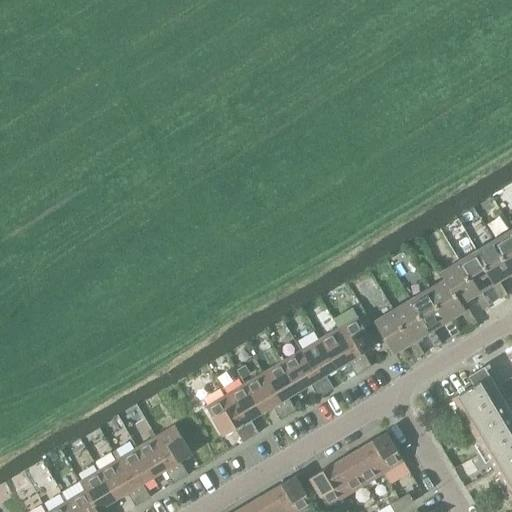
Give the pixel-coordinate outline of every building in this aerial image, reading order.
[(511,230),(494,240),(511,271),(511,230)] [(511,271),(494,240),(476,251),(495,283),(499,281),(509,275),(511,278),(511,271)] [(476,251),(458,262),(477,294),(481,291),(492,285),(500,299),(507,295),(499,281),(495,283),(476,251)] [(440,272),(444,279),(459,305),(462,303),(474,296),(483,309),(490,305),(481,291),(477,294),(458,262),(440,272)] [(444,279),(427,290),(446,322),(450,319),(461,313),(469,327),(476,323),(468,308),(465,310),(462,303),(459,305),(444,279)] [(427,290),(409,300),(428,332),(433,330),(444,323),(452,337),(459,333),(450,319),(446,322),(427,290)] [(409,300),(392,311),(411,343),(415,340),(426,334),(434,348),(441,344),(433,330),(428,332),(409,300)] [(411,343),(392,311),(374,321),(394,353),(409,344),(417,358),(424,354),(415,340),(411,343)] [(358,317),(339,328),(364,371),(371,366),(363,353),(375,346),(358,317)] [(339,328),(320,339),(337,368),(348,362),(356,375),(364,371),(339,328)] [(320,339),(301,351),(326,393),(334,389),(326,375),(337,368),(320,339)] [(301,351),(282,362),(299,391),(310,384),(318,398),(326,393),(301,351)] [(282,362),(263,373),(289,416),(296,411),(288,397),(299,391),(282,362)] [(263,373),(244,384),(261,413),(273,406),(281,420),(289,416),(263,373)] [(453,398),(511,495),(511,422),(485,378),(453,398)] [(499,385),(503,392),(508,389),(504,382),(499,385)] [(244,384),(225,396),(251,438),(259,433),(250,420),(261,413),(244,384)] [(511,395),(508,389),(503,392),(507,400),(511,397),(511,395)] [(251,438),(225,396),(206,407),(224,436),(235,429),(243,443),(251,438)] [(175,425),(156,437),(181,479),(189,475),(180,461),(192,454),(175,425)] [(386,433),(367,444),(384,473),(404,462),(386,433)] [(156,437),(137,448),(154,477),(165,471),(173,484),(181,479),(156,437)] [(367,444),(348,455),(365,484),(384,473),(367,444)] [(137,448),(118,459),(143,502),(151,497),(143,484),(154,477),(137,448)] [(348,455),(329,467),(346,496),(365,484),(348,455)] [(118,459),(99,471),(116,500),(128,493),(136,507),(143,502),(118,459)] [(346,496),(329,467),(310,478),(327,507),(346,496)] [(80,482),(85,491),(97,511),(108,511),(105,506),(116,500),(99,471),(80,482)] [(397,479),(405,493),(419,485),(411,472),(397,479)] [(296,476),(277,487),(291,511),(300,511),(313,505),(296,476)] [(291,511),(277,487),(258,499),(265,511),(291,511)] [(97,511),(85,491),(66,502),(72,511),(97,511)] [(409,493),(400,499),(404,507),(414,501),(409,493)] [(265,511),(258,499),(239,510),(239,511),(265,511)] [(395,511),(404,507),(400,499),(390,505),(394,511),(395,511)] [(72,511),(66,502),(49,511),(72,511)]
